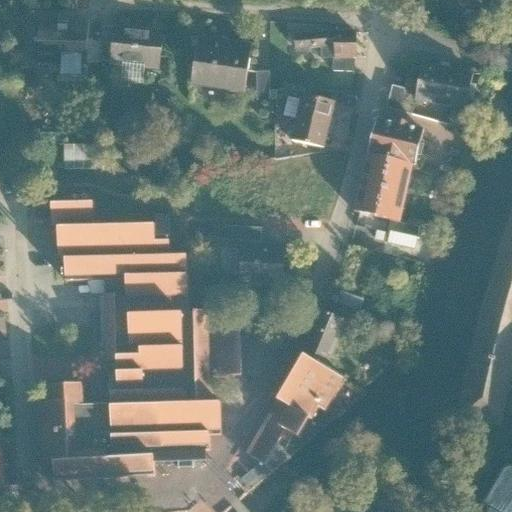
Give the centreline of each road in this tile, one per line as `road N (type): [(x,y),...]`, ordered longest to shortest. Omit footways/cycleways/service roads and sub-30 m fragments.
road 1 (residential): [(39,501),(175,489),(207,478),(306,313)]
road 2 (residential): [(25,502),(15,187)]
road 3 (residential): [(306,313),(352,177),(381,28)]
